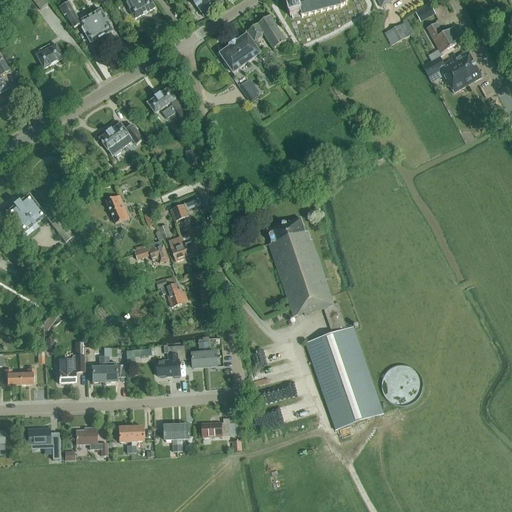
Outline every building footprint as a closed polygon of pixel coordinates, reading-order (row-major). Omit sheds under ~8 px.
[(48,4),(45,0),(31,0),(40,10),(48,4)] [(124,0),(135,20),(155,9),(149,0),(124,0)] [(191,0),(195,4),(194,4),(197,8),(204,18),(223,5),(218,0),(191,0)] [(301,14),(302,18),(341,9),(346,6),(347,5),(349,0),(348,0),(297,0),(298,3),(287,6),(288,9),(289,11),(290,17),(301,14)] [(104,37),(113,32),(101,11),(80,23),(69,4),(60,9),(65,17),(67,16),(74,29),(81,26),(91,44),(99,39),(100,40),(105,37),(104,37)] [(430,6),(422,11),(426,19),(435,14),(430,6)] [(274,50),(286,42),(270,17),(248,32),(255,42),(265,36),(274,50)] [(403,21),(404,23),(411,36),(414,34),(406,20),(403,21)] [(441,55),(461,44),(453,30),(443,35),(437,24),(427,30),(441,55)] [(399,26),(391,31),(397,43),(406,39),(399,26)] [(261,55),(261,54),(248,35),(247,35),(237,42),(237,41),(235,41),(229,46),(229,47),(230,47),(220,54),(220,55),(233,74),(234,74),(261,55)] [(44,70),(64,59),(56,46),(51,49),(49,46),(39,51),(41,54),(37,57),(44,70)] [(428,78),(439,72),(448,88),(449,87),(454,94),(483,78),(468,52),(446,64),(442,57),(423,67),(428,78)] [(270,58),(266,54),(261,58),(264,63),(270,58)] [(0,78),(0,76),(8,72),(0,56),(0,94),(7,91),(0,78)] [(249,80),(238,87),(248,101),(250,103),(258,98),(256,95),(258,93),(249,80)] [(183,122),(189,117),(169,89),(161,95),(161,94),(155,98),(156,99),(148,104),(155,115),(161,111),(163,114),(162,114),(166,120),(177,113),(183,122)] [(136,146),(144,141),(133,126),(126,131),(121,125),(112,131),(107,134),(107,135),(99,140),(108,152),(112,157),(133,142),(136,146)] [(186,177),(198,172),(195,151),(186,152),(187,166),(182,168),(186,177)] [(6,213),(6,214),(22,235),(36,225),(45,217),(46,216),(49,214),(44,208),(40,211),(29,196),(28,196),(20,203),(19,202),(19,201),(18,201),(18,202),(13,205),(13,206),(14,207),(6,213)] [(116,225),(129,220),(119,197),(106,202),(116,225)] [(186,204),(189,212),(203,206),(200,199),(186,204)] [(189,218),(184,206),(169,211),(174,223),(189,218)] [(54,221),(49,214),(46,216),(45,217),(50,223),(54,221)] [(151,214),(144,217),(148,227),(155,225),(151,214)] [(65,243),(73,237),(58,217),(50,223),(65,243)] [(334,305),(312,241),(311,241),(308,232),(305,233),(301,220),(290,224),(289,223),(279,227),(268,231),(272,244),(269,245),(293,318),(304,314),(305,316),(324,310),(332,336),(306,345),(335,431),(383,415),(353,328),(347,331),(338,304),(335,305),(334,305)] [(164,241),(170,238),(166,226),(159,228),(164,241)] [(77,227),(73,231),(76,235),(81,232),(77,227)] [(198,255),(197,251),(204,248),(197,230),(189,232),(190,235),(180,238),(187,259),(198,255)] [(180,238),(173,241),(168,243),(176,263),(187,259),(180,238)] [(147,247),(148,250),(135,255),(137,262),(151,257),(152,261),(158,259),(160,264),(169,261),(163,246),(161,247),(159,243),(147,247)] [(164,288),(162,281),(156,283),(158,290),(164,288)] [(172,309),(188,303),(184,292),(179,294),(178,291),(175,292),(173,286),(161,290),(163,296),(167,295),(172,309)] [(200,291),(202,303),(210,302),(208,290),(200,291)] [(46,315),(51,318),(56,312),(50,307),(45,314),(46,315)] [(46,315),(39,325),(44,328),(46,325),(51,319),(51,318),(46,315)] [(55,322),(51,319),(46,325),(50,328),(55,322)] [(45,340),(45,349),(53,349),(52,339),(45,340)] [(167,346),(163,347),(164,354),(168,354),(168,356),(177,355),(176,348),(168,348),(167,346)] [(169,362),(157,363),(158,377),(173,376),(173,377),(180,377),(179,361),(186,361),(185,354),(184,347),(176,348),(177,355),(168,356),(169,362)] [(209,349),(204,350),(205,369),(217,368),(216,353),(209,354),(209,349)] [(199,355),(192,355),(193,370),(205,369),(204,350),(199,350),(199,355)] [(127,352),(127,363),(136,362),(135,351),(127,352)] [(255,359),(259,358),(260,363),(263,363),(262,352),(255,353),(255,359)] [(60,362),(60,367),(60,373),(59,373),(59,385),(75,384),(75,374),(84,374),(83,357),(72,357),(72,362),(60,362)] [(99,369),(92,369),(92,384),(104,383),(104,364),(99,364),(99,369)] [(108,364),(104,364),(104,383),(117,383),(116,368),(115,364),(108,364)] [(387,400),(392,404),(398,406),(404,406),(410,405),(416,401),(420,397),(422,391),(422,384),(421,378),(417,373),(412,369),(406,367),(400,366),(394,368),(389,371),(385,376),(383,382),(382,388),(384,395),(387,400)] [(19,375),(20,386),(33,386),(33,376),(35,376),(35,370),(27,370),(27,375),(19,375)] [(7,387),(20,386),(19,375),(12,376),(11,371),(4,371),(4,377),(6,377),(7,387)] [(222,438),(230,438),(229,420),(223,420),(223,424),(202,425),(202,439),(222,438)] [(177,446),(177,426),(164,427),(165,442),(172,441),(172,446),(177,446)] [(189,426),(177,426),(177,446),(182,446),(182,441),(189,441),(189,426)] [(131,443),(130,428),(118,429),(119,443),(131,443)] [(142,428),(130,428),(131,443),(143,443),(142,428)] [(107,444),(97,445),(96,429),(89,429),(89,431),(76,432),(76,446),(89,446),(89,451),(100,451),(100,458),(107,457),(107,444)] [(49,431),(28,431),(29,446),(30,446),(30,447),(42,447),(42,449),(52,449),(52,460),(59,460),(59,444),(49,445),(49,434),(49,431)] [(241,453),(241,442),(232,443),(232,453),(241,453)] [(74,461),(74,452),(64,453),(65,462),(74,461)]
